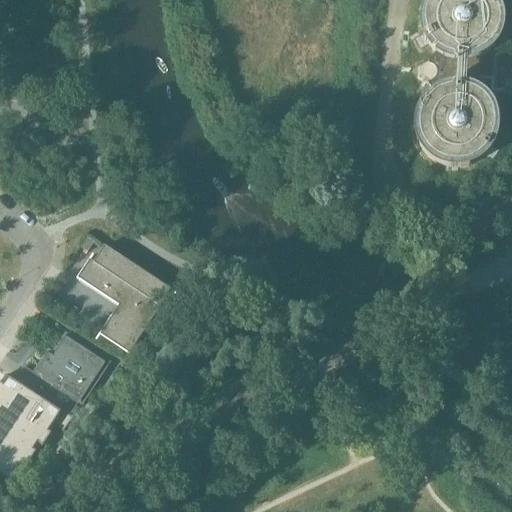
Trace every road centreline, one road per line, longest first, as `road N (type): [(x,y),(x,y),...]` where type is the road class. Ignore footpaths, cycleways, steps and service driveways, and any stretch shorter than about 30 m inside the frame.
road 1 (residential): [(36,511),(392,324)]
road 2 (residential): [(0,321),(37,257),(34,242),(0,207)]
